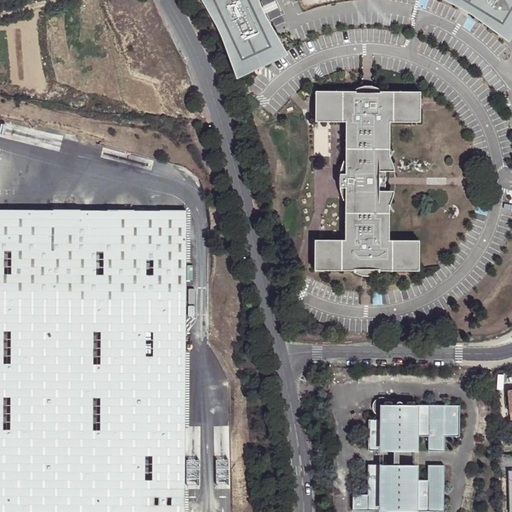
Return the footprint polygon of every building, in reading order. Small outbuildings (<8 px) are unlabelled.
[(207,0),(208,3),(204,5),(215,23),(222,39),(221,39),(227,59),(231,57),(235,66),(273,50),(270,41),(275,39),(264,21),(263,21),(260,14),(257,5),(256,0),(207,0)] [(511,0),(450,0),(460,5),(461,4),(468,9),(475,13),(500,31),(502,27),(510,32),(511,28),(511,0)] [(420,92),(315,92),(315,122),(345,122),(344,183),(344,240),(314,240),(314,271),(367,271),(419,271),(419,241),(389,240),(389,204),(385,192),(379,192),(379,186),(382,184),(382,181),(381,179),(379,178),(379,172),(384,172),(386,170),(390,157),(389,123),(420,123),(420,92)] [(41,166),(81,175),(85,158),(45,149),(41,166)] [(180,372),(175,365),(152,384),(156,388),(152,392),(157,398),(153,401),(158,407),(152,411),(156,416),(177,399),(173,395),(179,391),(174,385),(179,381),(175,376),(180,372)] [(369,420),(369,451),(415,452),(415,437),(429,437),(429,452),(445,452),(445,437),(460,437),(460,405),(403,405),(403,404),(401,402),(399,401),(396,403),(396,405),(392,405),(392,404),(390,401),(386,398),(382,397),(378,398),(374,401),(373,405),(373,410),(375,414),(379,416),(383,417),(383,420),(369,420)] [(59,461),(37,442),(31,448),(37,453),(33,458),(37,461),(32,467),(38,472),(34,476),(55,493),(58,488),(53,484),(58,478),(54,475),(59,469),(55,465),(59,461)] [(111,449),(106,443),(83,461),(87,466),(82,469),(87,476),(83,478),(88,484),(83,488),(86,493),(107,476),(104,472),(109,468),(105,462),(109,459),(105,454),(111,449)] [(353,495),(353,511),(444,511),(444,465),(428,465),(428,480),(414,480),(415,465),(368,465),(368,494),(353,495)]
